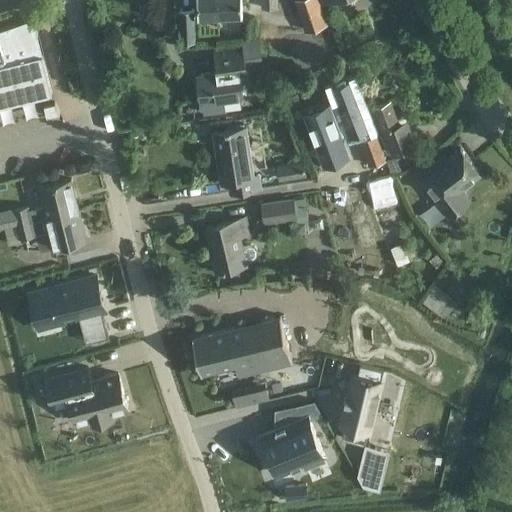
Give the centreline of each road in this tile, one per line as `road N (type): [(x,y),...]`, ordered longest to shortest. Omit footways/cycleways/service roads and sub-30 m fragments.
road 1 (residential): [(211,511),(144,317),(71,0)]
road 2 (tertiary): [(511,141),(463,73),(433,0)]
